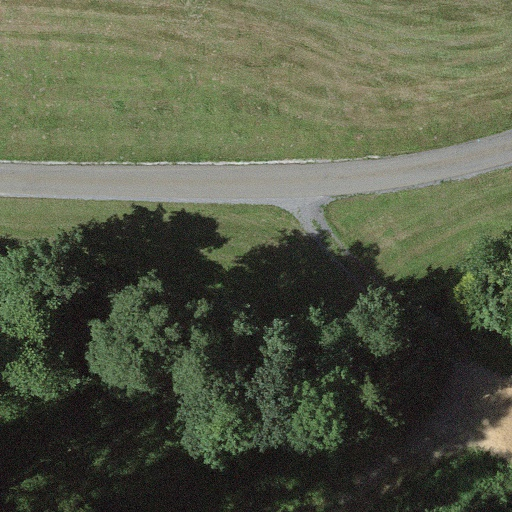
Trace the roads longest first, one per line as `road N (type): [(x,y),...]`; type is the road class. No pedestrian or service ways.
road 1 (unclassified): [(0,177),(288,188),(511,150)]
road 2 (track): [(309,511),(439,404),(452,347)]
